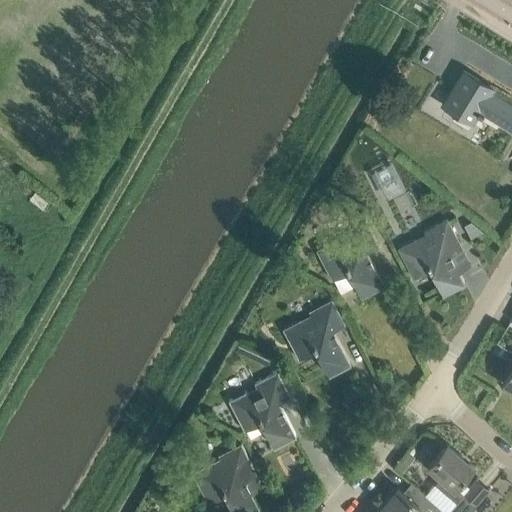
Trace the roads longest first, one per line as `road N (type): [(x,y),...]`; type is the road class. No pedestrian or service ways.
road 1 (track): [(101,511),(400,0)]
road 2 (residential): [(331,511),(432,389)]
road 3 (residential): [(432,389),(511,263)]
